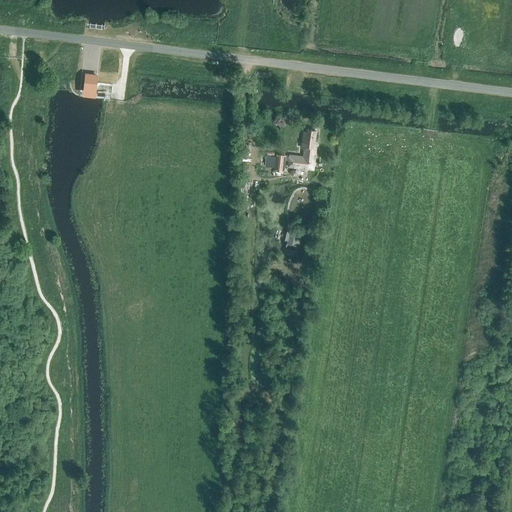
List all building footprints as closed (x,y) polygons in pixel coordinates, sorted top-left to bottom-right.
[(95,92),(97,75),(85,74),(84,91),(90,92),(95,92)] [(313,170),(316,142),(314,142),(316,131),(307,130),(306,133),(304,132),(302,148),(305,149),(303,158),(289,156),(288,166),(313,170)] [(285,171),(286,154),(275,153),(275,156),(266,155),(264,166),(274,167),(274,170),(285,171)] [(240,193),(249,193),(249,182),(249,176),(244,176),(241,176),(240,193)] [(290,233),(288,241),(295,242),(297,235),(290,233)]
